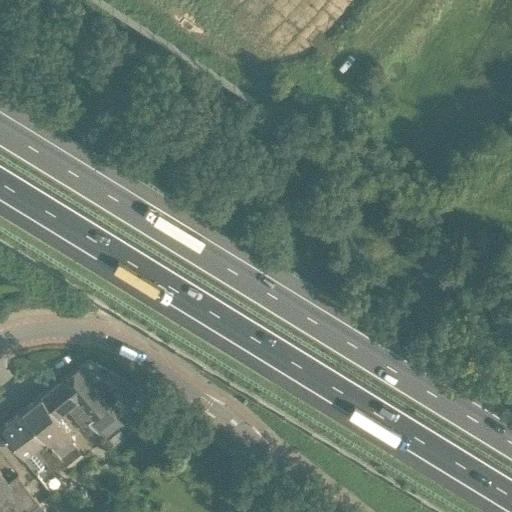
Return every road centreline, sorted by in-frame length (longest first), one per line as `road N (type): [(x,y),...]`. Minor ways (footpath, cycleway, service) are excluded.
road 1 (motorway): [(0,184),(511,499)]
road 2 (motorway): [(511,444),(0,130)]
road 3 (tertiary): [(0,339),(66,329),(114,341),(341,511)]
